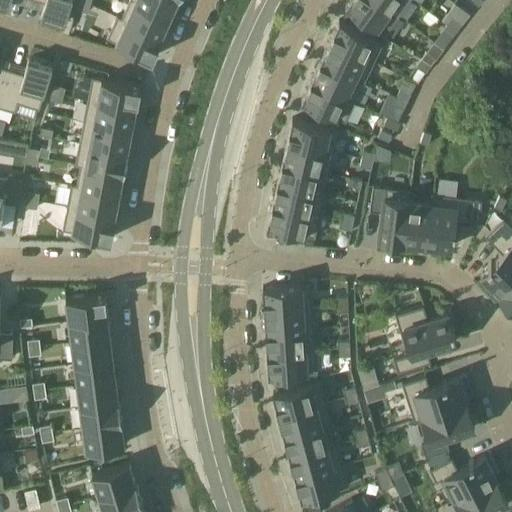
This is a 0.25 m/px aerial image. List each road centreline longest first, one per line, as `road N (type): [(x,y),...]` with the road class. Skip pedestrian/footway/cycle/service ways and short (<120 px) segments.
road 1 (tertiary): [(267,0),(213,140),(193,267),(200,389),(231,511)]
road 2 (residential): [(508,348),(438,277),(239,261)]
road 3 (residential): [(239,261),(254,144),(318,0)]
road 4 (residential): [(275,511),(236,345),(239,261)]
road 5 (residential): [(139,265),(141,346),(173,511)]
road 6 (residential): [(172,76),(150,161),(139,265)]
road 7 (residential): [(172,76),(0,24)]
road 8 (residential): [(496,0),(420,96),(402,145)]
road 9 (residential): [(0,266),(139,265)]
